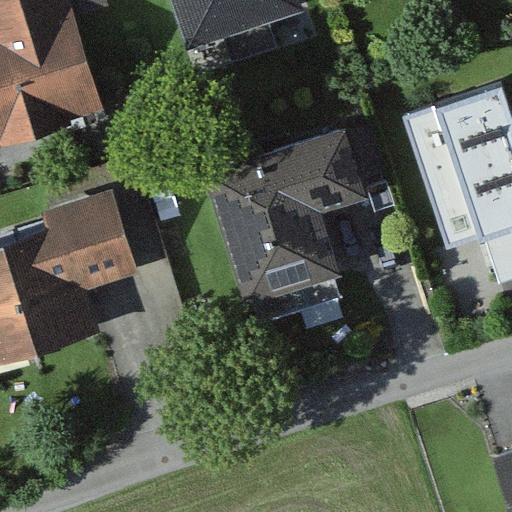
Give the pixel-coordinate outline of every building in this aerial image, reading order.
[(83,0),(0,0),(0,138),(115,104),(86,9),(83,0)] [(115,1),(114,0),(83,0),(86,9),(115,1)] [(188,0),(202,40),(318,2),(317,0),(188,0)] [(456,249),(495,237),(510,283),(511,282),(511,79),(411,112),(456,249)] [(379,190),(357,123),(219,168),(262,300),(354,270),(333,205),(379,190)] [(60,224),(0,243),(0,363),(109,328),(95,285),(148,268),(121,185),(54,207),(60,224)]
